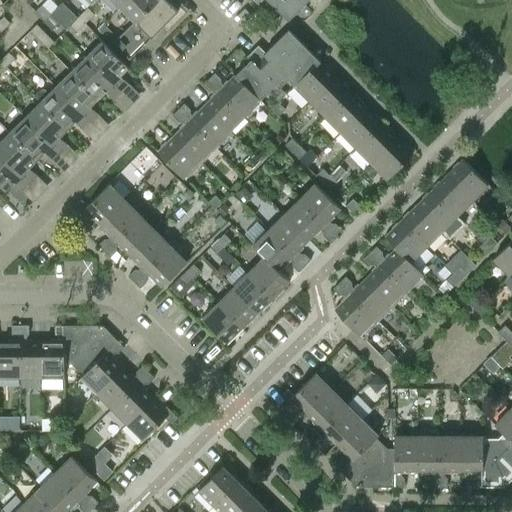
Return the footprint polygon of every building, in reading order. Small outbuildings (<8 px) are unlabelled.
[(134,21),(135,22),(156,0),(126,0),(120,6),(134,21)] [(143,45),(151,38),(178,11),(166,0),(156,0),(135,22),(134,21),(127,29),(143,45)] [(258,0),(259,1),(259,0),(267,0),(288,20),(308,0),(258,0)] [(44,21),(50,14),(41,5),(35,12),(44,21)] [(78,17),(85,23),(94,15),(87,8),(78,17)] [(59,23),(50,14),(44,21),(53,29),(59,23)] [(10,23),(3,17),(0,20),(0,31),(1,32),(10,23)] [(85,23),(78,17),(70,26),(76,32),(85,23)] [(36,25),(30,31),(39,40),(45,34),(36,25)] [(120,36),(136,52),(143,45),(127,29),(120,36)] [(255,62),(280,88),(289,79),(294,85),(319,60),(288,29),(255,62)] [(45,34),(39,40),(48,49),(54,42),(45,34)] [(129,59),(136,52),(120,36),(113,43),(129,59)] [(86,57),(120,91),(127,83),(121,76),(129,68),(102,41),(86,57)] [(15,59),(8,52),(0,60),(0,62),(6,68),(15,59)] [(71,72),(98,99),(105,91),(112,98),(120,91),(86,57),(71,72)] [(280,88),(255,62),(255,63),(251,59),(236,74),(261,99),(266,94),(276,104),(278,102),(286,94),(280,88)] [(310,101),(334,76),(319,60),(294,85),(310,101)] [(56,87),(89,121),(97,114),(90,107),(98,99),(71,72),(56,87)] [(209,78),(245,115),(261,99),(236,74),(224,86),(221,83),(220,79),(214,73),(209,78)] [(325,116),(350,92),(334,76),(310,101),(325,116)] [(205,105),(229,130),(245,115),(209,78),(202,85),(208,91),(212,91),(215,95),(205,105)] [(41,103),(67,129),(75,122),(82,129),(89,121),(56,87),(41,103)] [(341,132),(365,107),(350,92),(325,116),(341,132)] [(276,104),(271,109),(278,116),(285,109),(278,102),(276,104)] [(25,118),(58,152),(66,144),(59,137),(67,129),(41,103),(25,118)] [(178,109),(214,146),(229,130),(205,105),(193,116),(190,113),(190,110),(184,103),(178,109)] [(356,147),(381,123),(365,107),(341,132),(356,147)] [(173,136),(198,161),(214,146),(178,109),(172,116),(178,122),(182,122),(185,125),(173,136)] [(10,133),(36,160),(44,152),(51,159),(58,152),(25,118),(10,133)] [(372,163),(396,138),(381,123),(356,147),(372,163)] [(0,142),(0,153),(28,182),(35,174),(29,168),(36,160),(10,133),(0,142)] [(198,161),(173,136),(158,152),(182,177),(198,161)] [(285,145),(292,151),(299,144),(292,138),(285,145)] [(396,138),(372,163),(387,179),(412,154),(396,138)] [(292,151),(299,158),(306,151),(299,144),(292,151)] [(0,185),(5,191),(13,183),(20,189),(28,182),(0,153),(0,185)] [(449,173),(474,198),(488,184),(463,159),(449,173)] [(317,176),(323,183),(330,176),(323,169),(317,176)] [(433,189),(458,214),(474,198),(449,173),(433,189)] [(329,190),(330,189),(336,183),(330,176),(323,183),(329,190)] [(315,183),(299,199),(335,236),(341,230),(335,223),(331,223),(328,220),(340,208),(315,183)] [(99,224),(124,199),(109,184),(87,206),(81,200),(75,206),(86,217),(89,214),(99,224)] [(417,205),(442,230),(458,214),(433,189),(417,205)] [(208,202),(215,209),(222,202),(215,195),(208,202)] [(124,199),(99,224),(111,236),(107,239),(104,239),(97,245),(103,251),(139,215),(124,199)] [(299,199),(283,215),(308,240),(319,229),(322,232),(323,235),(329,242),(335,236),(299,199)] [(354,213),(360,206),(353,199),(347,205),(354,213)] [(401,221),(426,246),(442,230),(417,205),(401,221)] [(139,215),(103,251),(110,257),(116,251),(116,248),(119,244),(130,255),(155,230),(139,215)] [(283,215),(268,230),(304,267),(310,260),(304,254),(300,254),(297,251),(308,240),(283,215)] [(410,262),(410,261),(426,246),(401,221),(385,237),(396,248),(410,262)] [(155,230),(130,255),(141,266),(138,270),(134,270),(128,276),(134,282),(170,246),(155,230)] [(292,266),(298,272),(304,267),(268,230),(252,246),(264,257),(263,257),(277,271),(278,270),(289,259),(292,262),(292,266)] [(217,240),(224,247),(231,240),(224,233),(217,240)] [(484,243),(490,249),(497,243),(490,236),(484,243)] [(508,274),(511,270),(511,239),(493,258),(508,274)] [(210,247),(217,254),(224,247),(217,240),(210,247)] [(484,256),(490,249),(484,243),(477,249),(484,256)] [(165,283),(186,262),(170,246),(134,282),(140,288),(146,282),(146,278),(150,275),(161,287),(165,283)] [(385,259),(382,256),(382,252),(376,246),(371,251),(407,287),(422,272),(410,261),(410,262),(396,248),(385,259)] [(366,278),(391,303),(407,287),(371,251),(363,258),(370,265),(373,265),(377,268),(366,278)] [(289,281),(278,270),(277,271),(263,257),(248,273),(272,298),(289,281)] [(187,272),(193,278),(200,272),(193,265),(187,272)] [(460,266),(453,273),(460,280),(467,273),(460,266)] [(186,285),(193,278),(187,272),(180,278),(186,285)] [(248,273),(232,288),(257,313),(272,298),(248,273)] [(460,280),(453,273),(446,280),(453,287),(460,280)] [(339,283),(375,319),(391,303),(366,278),(355,290),(351,286),(351,283),(345,277),(339,283)] [(375,319),(339,283),(333,289),(339,295),(343,295),(346,298),(334,310),(356,332),(359,335),(375,319)] [(232,288),(217,304),(241,329),(257,313),(232,288)] [(468,302),(476,310),(482,303),(474,295),(468,302)] [(482,303),(476,310),(483,318),(490,311),(482,303)] [(217,304),(202,318),(202,319),(226,344),(241,329),(217,304)] [(498,332),(505,339),(511,332),(504,325),(498,332)] [(0,341),(0,376),(20,376),(20,342),(20,326),(11,326),(11,334),(14,337),(14,342),(0,341)] [(42,376),(42,342),(26,341),(26,337),(28,334),(29,326),(20,326),(20,342),(20,376),(42,376)] [(42,376),(64,376),(64,364),(64,326),(55,326),(54,334),(57,337),(57,342),(42,342),(42,376)] [(82,375),(105,352),(117,340),(102,326),(64,326),(64,364),(71,364),(82,375)] [(123,347),(117,340),(105,352),(82,375),(81,376),(96,392),(121,367),(110,357),(114,354),(117,353),(123,347)] [(121,367),(96,392),(112,408),(148,372),(142,366),(136,372),(136,376),(132,379),(121,367)] [(127,423),(152,399),(141,387),(144,384),(148,384),(154,378),(148,372),(112,408),(127,423)] [(306,414),(331,389),(315,373),(293,395),(287,389),(281,395),(292,406),(295,403),(306,414)] [(331,389),(306,414),(317,425),(314,428),(310,428),(304,434),(310,440),(346,404),(331,389)] [(152,399),(127,423),(143,439),(165,418),(171,423),(177,417),(166,406),(163,409),(152,399)] [(346,404),(310,440),(316,447),(323,440),(323,437),(326,433),(337,445),(362,420),(346,404)] [(511,410),(510,409),(494,424),(503,433),(511,442),(511,410)] [(362,420),(337,445),(348,455),(345,458),(341,459),(334,465),(341,472),(376,437),(377,436),(362,420)] [(511,478),(511,442),(503,433),(498,438),(504,487),(511,478)] [(416,471),(417,436),(394,436),(394,438),(395,438),(394,448),(394,487),(404,487),(404,478),(401,475),(401,471),(416,471)] [(438,487),(439,436),(417,436),(416,471),(432,471),(432,476),(429,478),(430,487),(438,487)] [(460,471),(461,436),(439,436),(438,487),(447,487),(447,478),(444,475),(444,471),(460,471)] [(461,436),(460,471),(475,471),(475,476),(473,478),(473,487),(482,487),(482,438),(482,436),(461,436)] [(376,437),(341,472),(356,487),(394,487),(394,448),(386,448),(376,437)] [(482,438),(482,487),(504,487),(498,438),(482,438)] [(88,464),(97,472),(106,464),(97,455),(88,464)] [(81,496),(91,508),(97,502),(91,496),(88,496),(84,492),(96,481),(71,456),(56,471),(81,496)] [(213,506),(238,481),(222,466),(198,491),(213,506)] [(83,511),(87,511),(91,508),(81,496),(56,471),(40,487),(65,511),(76,501),(79,504),(79,508),(83,511)] [(219,511),(235,511),(252,496),(238,481),(213,506),(219,511)] [(25,502),(34,511),(64,511),(65,511),(40,487),(25,502)] [(264,511),(266,510),(252,496),(235,511),(264,511)] [(34,511),(25,502),(14,511),(34,511)]
